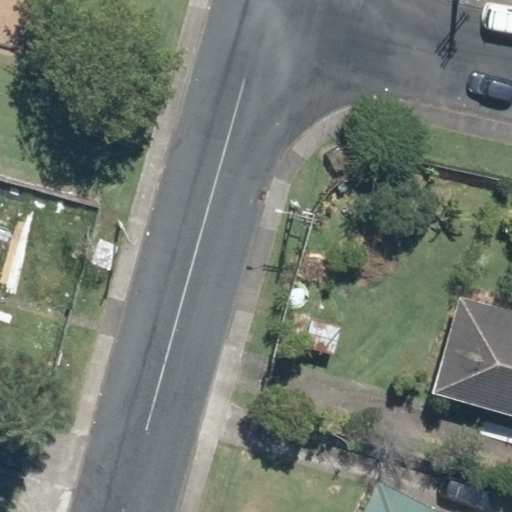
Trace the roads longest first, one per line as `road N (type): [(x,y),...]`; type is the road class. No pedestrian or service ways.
road 1 (tertiary): [(120,511),(263,4)]
road 2 (residential): [(263,4),(511,58)]
